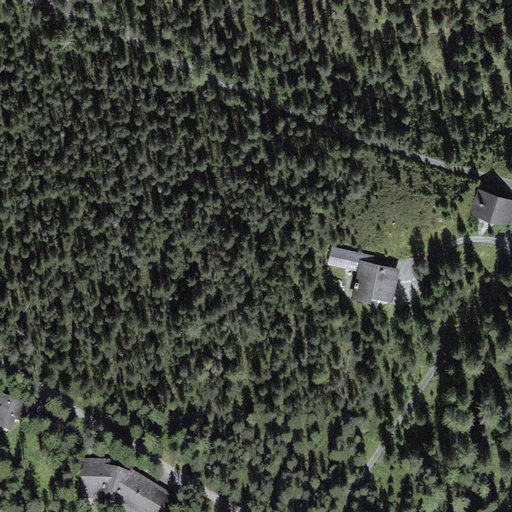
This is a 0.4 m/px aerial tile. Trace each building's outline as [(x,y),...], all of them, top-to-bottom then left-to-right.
[(511,219),(511,200),(478,190),(470,216),(510,228),(511,219)] [(374,256),(332,246),(327,265),(357,272),(359,260),(372,263),(374,256)] [(372,263),(359,260),(357,272),(351,295),(350,300),(371,304),(372,299),(392,304),(400,270),(372,263)] [(28,402),(0,391),(0,426),(11,431),(15,419),(21,421),(28,402)] [(108,499),(111,501),(130,471),(110,465),(111,459),(81,458),(81,498),(108,499)] [(159,511),(171,494),(131,469),(130,471),(111,501),(129,511),(159,511)]
